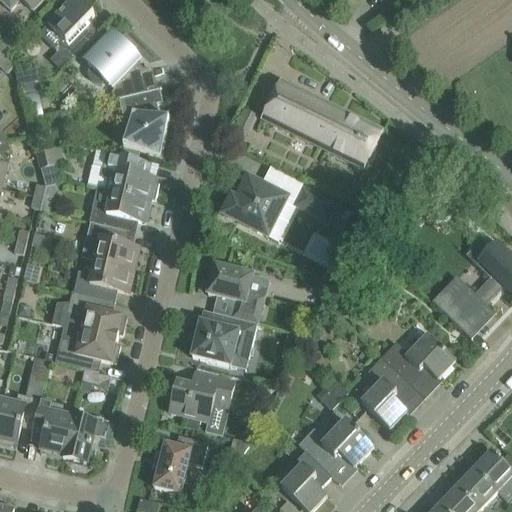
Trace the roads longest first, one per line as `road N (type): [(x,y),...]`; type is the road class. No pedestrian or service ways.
road 1 (residential): [(119,0),(177,57),(193,84),(193,120),(113,485),(0,462)]
road 2 (secondary): [(511,174),(295,0)]
road 3 (tertiary): [(364,511),(511,357)]
